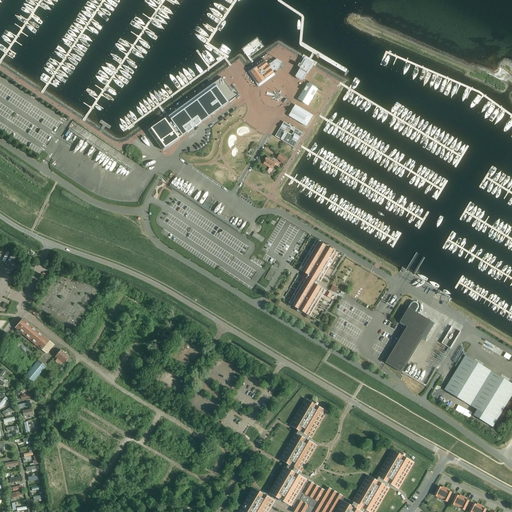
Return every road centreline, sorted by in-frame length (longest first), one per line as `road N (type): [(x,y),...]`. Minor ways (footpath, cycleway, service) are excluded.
road 1 (unclassified): [(439,374),(467,326),(306,229),(261,306)]
road 2 (unclassified): [(446,455),(240,334)]
road 3 (residential): [(240,334),(153,282),(49,242)]
road 4 (residential): [(423,402),(261,306)]
road 5 (residential): [(144,212),(92,203),(0,141)]
road 6 (residential): [(261,306),(164,249),(144,212)]
